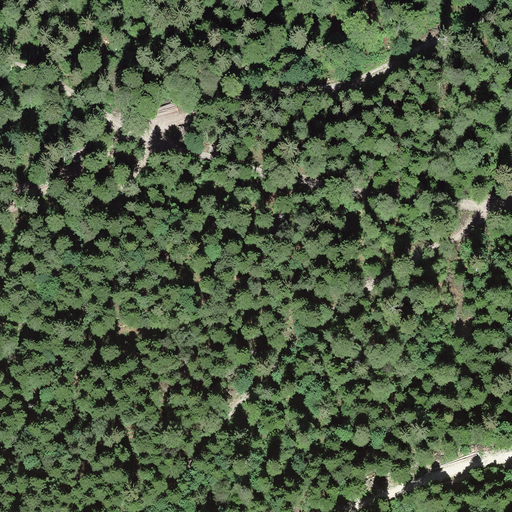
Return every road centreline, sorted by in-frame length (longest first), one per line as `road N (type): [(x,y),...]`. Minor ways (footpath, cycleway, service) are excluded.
road 1 (track): [(0,211),(146,131),(250,96),(357,81),(511,5)]
road 2 (track): [(342,511),(511,455)]
